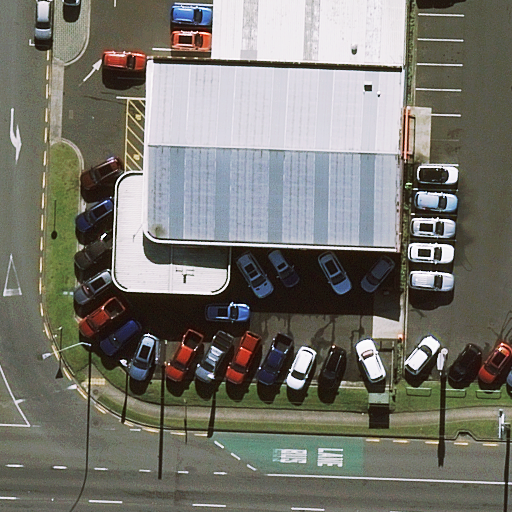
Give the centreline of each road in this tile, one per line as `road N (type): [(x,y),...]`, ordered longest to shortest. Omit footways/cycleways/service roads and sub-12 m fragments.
road 1 (trunk): [(119,487),(511,502)]
road 2 (residential): [(0,315),(62,423),(119,487)]
